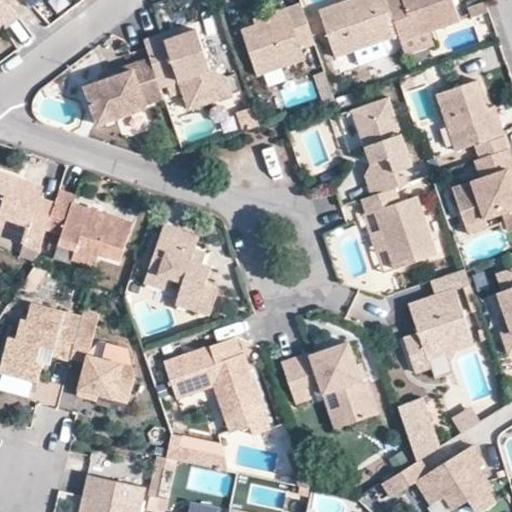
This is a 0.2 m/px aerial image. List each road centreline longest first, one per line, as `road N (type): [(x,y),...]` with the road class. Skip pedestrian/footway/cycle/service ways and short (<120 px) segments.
road 1 (residential): [(0,118),(43,140),(241,205)]
road 2 (residential): [(241,205),(276,303),(325,286),(301,206)]
road 3 (residential): [(0,93),(120,0)]
